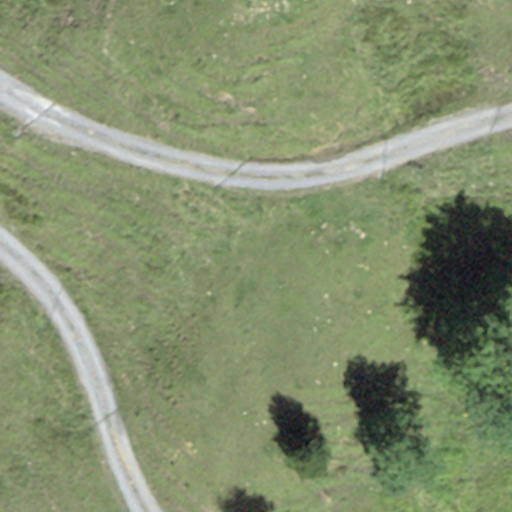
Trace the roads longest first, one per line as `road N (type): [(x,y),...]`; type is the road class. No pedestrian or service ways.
road 1 (track): [(0,97),(105,142),(285,184),(511,122)]
road 2 (track): [(160,511),(75,325),(0,243)]
